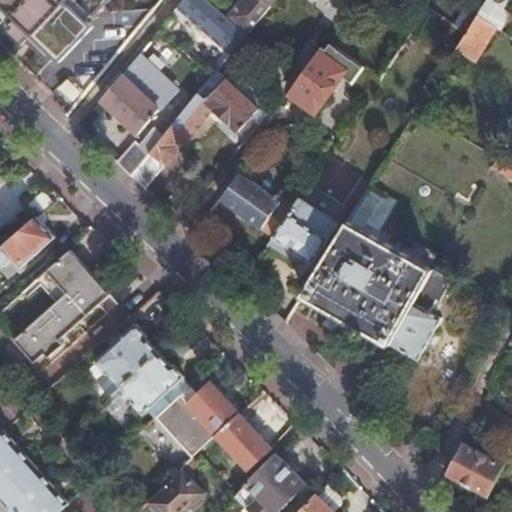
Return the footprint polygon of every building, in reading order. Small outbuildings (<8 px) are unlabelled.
[(0,0),(0,10),(49,59),(106,0),(0,0)] [(230,53),(233,50),(246,33),(228,15),(211,0),(182,0),(178,5),(230,53)] [(228,15),(246,33),(273,0),(230,0),(224,8),(230,13),(228,15)] [(476,16),(478,12),(460,0),(439,0),(431,12),(435,15),(464,35),(476,16)] [(493,27),(498,30),(509,13),(500,8),(505,0),(485,0),(478,12),(476,16),(493,27)] [(415,26),(453,52),(457,46),(464,35),(435,15),(431,12),(426,9),(415,26)] [(474,57),(493,27),(476,16),(464,35),(457,46),(474,57)] [(321,47),(288,93),(314,112),(341,77),(350,84),(363,67),(330,44),(326,50),(321,47)] [(131,175),(144,188),(160,169),(156,166),(160,162),(163,164),(172,157),(177,145),(175,143),(179,138),(184,141),(212,107),(238,129),(258,105),(256,104),(263,95),(235,71),(227,79),(216,70),(165,133),(131,175)] [(158,108),(123,72),(102,97),(137,132),(158,108)] [(52,88),(62,109),(87,98),(77,76),(52,88)] [(238,129),(248,137),(268,113),(258,105),(238,129)] [(116,161),(131,175),(165,133),(155,125),(139,144),(135,139),(116,161)] [(489,168),(511,180),(511,167),(504,163),(505,160),(496,155),(489,168)] [(274,236),(299,199),(300,198),(284,187),(279,195),(277,192),(274,197),(239,173),(218,198),(274,236)] [(29,205),(38,216),(54,202),(45,191),(29,205)] [(303,293),(391,344),(432,269),(433,269),(439,258),(419,246),(412,258),(364,230),(367,223),(381,230),(393,208),(365,192),(343,228),(303,293)] [(274,236),(270,242),(293,258),(298,252),(313,263),(337,225),(299,199),(274,236)] [(37,217),(0,249),(0,268),(7,277),(54,237),(37,217)] [(111,295),(68,248),(35,277),(59,303),(77,324),(111,295)] [(437,303),(451,279),(433,269),(432,269),(391,344),(418,360),(440,319),(428,312),(433,301),(437,303)] [(59,340),(77,324),(59,303),(13,342),(32,363),(42,355),(50,363),(67,349),(59,340)] [(180,354),(203,333),(191,321),(169,342),(180,354)] [(110,370),(122,384),(159,351),(146,337),(148,335),(138,323),(96,360),(107,372),(110,370)] [(133,400),(151,420),(157,414),(180,393),(190,384),(183,377),(186,374),(174,363),(171,365),(159,351),(122,384),(134,398),(133,400)] [(217,433),(239,412),(210,381),(188,401),(180,393),(157,414),(194,454),(199,450),(217,433)] [(264,393),(249,409),(266,425),(281,410),(264,393)] [(271,448),(272,447),(239,412),(217,433),(249,469),(271,448)] [(418,459),(439,438),(429,428),(424,428),(405,445),(418,459)] [(0,432),(0,464),(20,447),(4,429),(0,432)] [(462,442),(445,473),(485,494),(502,463),(462,442)] [(0,464),(0,495),(36,464),(20,447),(0,464)] [(306,481),(277,452),(247,482),(235,494),(253,511),(274,511),(275,511),(276,511),(306,481)] [(0,495),(0,511),(19,511),(53,483),(36,464),(0,495)] [(182,466),(148,498),(160,511),(182,511),(205,491),(182,466)] [(327,480),(317,491),(296,511),(338,511),(336,509),(343,501),(343,495),(327,480)] [(53,483),(19,511),(55,511),(69,500),(53,483)]
